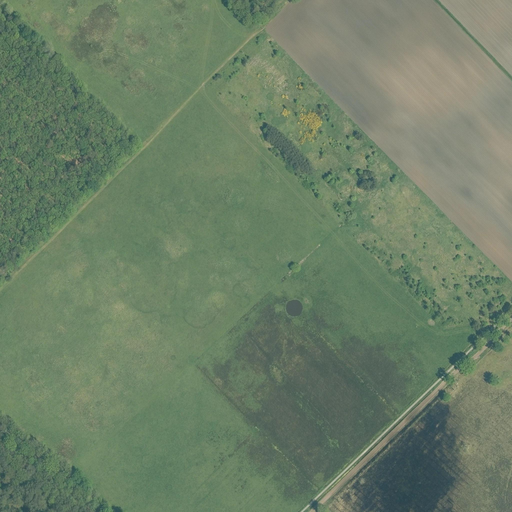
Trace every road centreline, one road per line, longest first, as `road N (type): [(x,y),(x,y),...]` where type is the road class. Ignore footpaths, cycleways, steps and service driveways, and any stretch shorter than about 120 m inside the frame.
road 1 (track): [(288,0),(0,285)]
road 2 (track): [(313,511),(511,319)]
